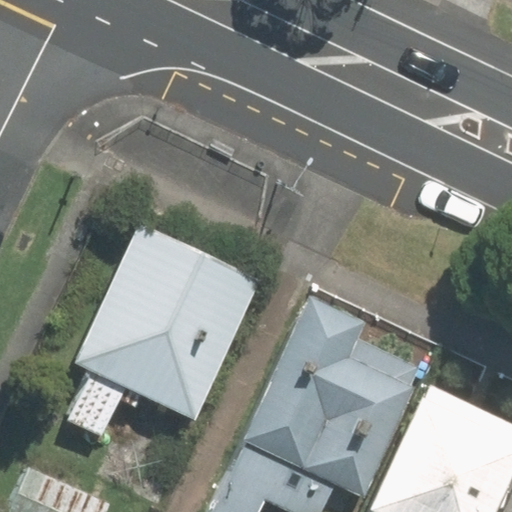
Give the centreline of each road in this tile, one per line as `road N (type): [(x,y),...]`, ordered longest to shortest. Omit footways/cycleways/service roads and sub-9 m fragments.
road 1 (secondary): [(511,140),(217,0)]
road 2 (residential): [(57,0),(0,117)]
